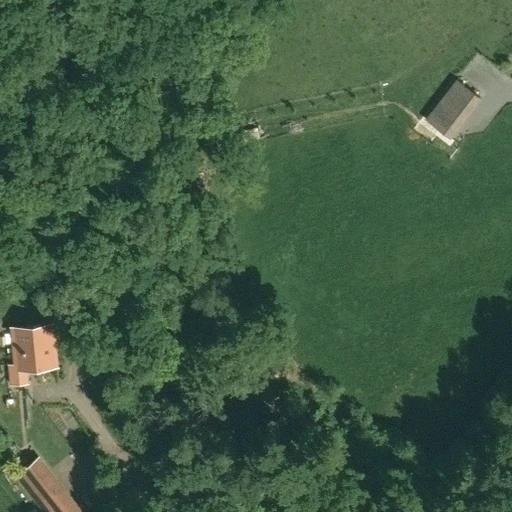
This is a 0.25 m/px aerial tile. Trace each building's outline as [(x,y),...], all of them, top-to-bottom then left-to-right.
[(479,98),(456,80),(425,119),(449,137),(479,98)] [(511,92),(503,80),(488,92),(503,111),(511,104),(511,92)] [(57,365),(52,323),(11,327),(16,364),(10,364),(11,384),(27,383),(26,368),(57,365)] [(37,506),(62,486),(37,454),(12,475),(37,506)] [(82,511),(76,503),(63,511),(82,511)]
